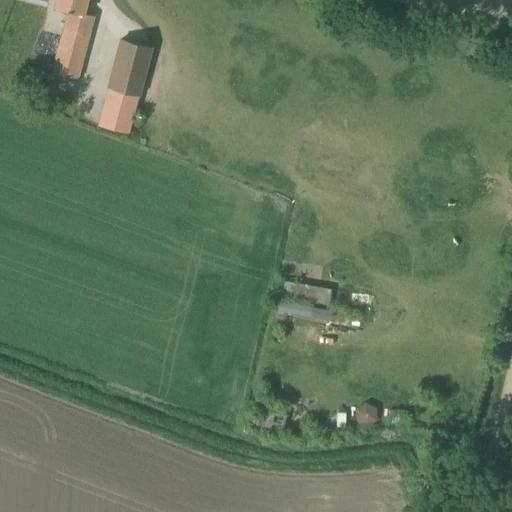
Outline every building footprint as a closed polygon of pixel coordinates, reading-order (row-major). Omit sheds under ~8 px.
[(51,72),(77,78),(93,16),(82,13),(85,0),(55,0),(53,7),(68,10),(51,72)] [(36,28),(33,9),(14,12),(17,31),(36,28)] [(108,88),(137,96),(150,48),(120,40),(108,88)] [(279,277),(276,291),(324,302),(328,289),(279,277)] [(278,433),(281,412),(253,407),(249,427),(278,433)]
